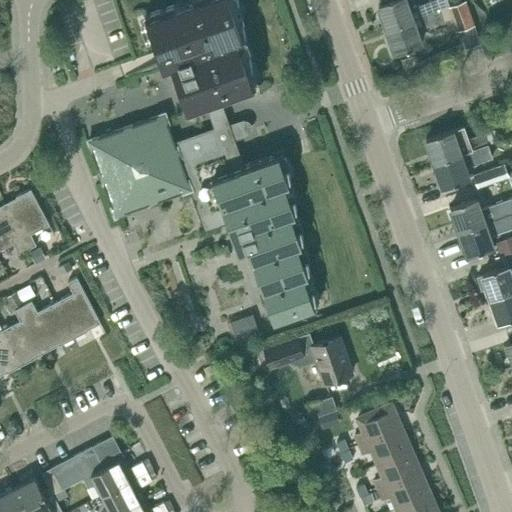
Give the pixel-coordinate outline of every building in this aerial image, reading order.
[(237,0),(187,0),(146,15),(164,65),(174,62),(190,107),(205,101),(208,101),(209,102),(218,99),(217,98),(256,84),(255,83),(252,84),(248,70),(251,69),(251,70),(252,70),(248,49),(242,52),(237,39),(244,36),(246,37),(241,16),(236,18),(231,5),(237,3),(239,4),(237,0)] [(386,28),(440,8),(436,0),(430,0),(408,8),(405,0),(387,0),(380,3),(377,4),(386,28)] [(463,1),(447,7),(455,30),(471,25),(463,1)] [(443,20),(440,8),(386,28),(394,52),(420,43),(416,30),(443,20)] [(164,113),(89,139),(116,215),(158,200),(190,189),(205,231),(235,220),(246,248),(264,241),(269,255),(265,256),(280,300),(269,304),(268,304),(274,321),(317,306),(313,288),(312,288),(308,289),(303,277),(311,275),(307,257),(305,257),(302,259),(297,246),(304,244),(300,227),(299,227),(295,228),(291,216),(298,214),(294,196),(293,196),(289,198),(284,185),(291,184),(288,166),(282,167),(278,155),(279,154),(279,153),(232,169),(223,142),(219,144),(213,129),(175,143),(164,113)] [(425,138),(434,162),(494,141),(490,131),(469,138),(464,125),(425,138)] [(494,141),(434,162),(442,186),(468,177),(464,164),(491,155),(488,144),(494,142),(494,141)] [(504,162),(473,173),(477,185),(508,174),(504,162)] [(17,196),(4,203),(27,248),(36,243),(30,233),(48,223),(30,188),(16,195),(17,196)] [(458,230),(511,212),(511,211),(511,198),(480,211),(476,197),(450,207),(458,230)] [(0,248),(13,242),(18,252),(27,248),(4,203),(0,204),(0,248)] [(511,211),(511,212),(458,230),(466,254),(492,244),(488,233),(511,224),(511,211)] [(511,250),(511,239),(498,245),(501,255),(511,250)] [(35,263),(46,257),(40,246),(29,252),(35,263)] [(59,266),(58,266),(61,273),(72,268),(68,261),(59,266)] [(490,297),(511,289),(511,274),(508,264),(476,275),(481,289),(486,287),(490,297)] [(55,301),(73,336),(88,329),(87,328),(100,321),(76,276),(67,281),(73,291),(55,301)] [(30,284),(17,291),(23,301),(35,295),(30,284)] [(511,289),(490,297),(495,310),(491,312),(494,322),(511,315),(511,289)] [(6,297),(12,309),(23,304),(16,291),(6,297)] [(31,300),(23,304),(46,349),(58,343),(59,344),(73,336),(55,301),(37,310),(31,300)] [(19,319),(2,329),(20,364),(35,357),(34,355),(46,349),(23,304),(14,309),(19,319)] [(253,313),(229,321),(237,344),(261,336),(253,313)] [(0,373),(6,370),(6,372),(20,364),(2,329),(0,329),(0,373)] [(308,332),(262,348),(268,365),(294,356),(297,366),(314,360),(322,382),(350,373),(337,335),(312,343),(308,332)] [(331,395),(306,403),(310,415),(311,416),(335,408),(331,395)] [(353,433),(358,444),(401,425),(390,402),(356,417),(362,430),(353,433)] [(410,448),(401,425),(358,444),(362,454),(371,450),(376,463),(410,448)] [(113,435),(102,440),(113,462),(124,457),(113,435)] [(344,438),(336,441),(341,451),(349,448),(344,438)] [(113,462),(102,440),(92,445),(103,468),(113,462)] [(103,468),(92,445),(82,451),(93,473),(103,468)] [(420,471),(410,448),(376,463),(381,475),(373,479),(377,489),(420,471)] [(349,449),(341,453),(345,462),(353,458),(349,449)] [(83,478),(93,473),(82,451),(71,456),(83,478)] [(83,478),(71,456),(62,461),(73,483),(83,478)] [(124,457),(113,462),(103,468),(93,473),(83,478),(87,487),(95,483),(102,494),(147,471),(142,461),(129,467),(124,457)] [(148,458),(142,461),(147,471),(153,468),(148,458)] [(52,466),(63,488),(73,483),(62,461),(52,466)] [(53,493),(63,488),(52,466),(42,472),(49,486),(53,493)] [(153,468),(147,471),(151,479),(157,476),(153,468)] [(110,511),(117,511),(145,498),(139,486),(152,480),(151,479),(147,471),(102,494),(91,500),(93,504),(104,498),(110,511)] [(430,493),(420,471),(377,489),(382,499),(390,495),(396,508),(430,493)] [(62,511),(53,493),(49,486),(42,490),(35,476),(13,487),(25,511),(39,511),(41,511),(62,511)] [(363,483),(356,487),(360,496),(368,493),(363,483)] [(0,493),(0,511),(25,511),(13,487),(0,493)] [(368,493),(360,496),(363,504),(374,499),(371,491),(368,493)] [(438,511),(430,493),(396,508),(397,511),(438,511)] [(166,511),(168,511),(164,503),(163,502),(150,508),(145,498),(117,511),(166,511)] [(169,501),(164,503),(168,511),(173,509),(169,501)]
